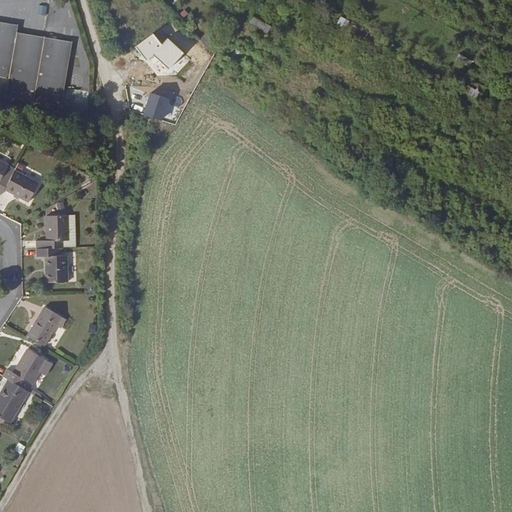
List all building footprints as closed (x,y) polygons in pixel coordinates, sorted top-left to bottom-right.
[(271,27),(252,16),(249,23),(268,33),(271,27)] [(0,78),(7,80),(4,98),(62,107),(72,43),(18,34),(19,27),(0,23),(0,78)] [(455,60),(464,65),(467,59),(459,54),(455,60)] [(475,97),(478,91),(471,86),(467,93),(475,97)] [(162,119),(170,97),(151,90),(143,113),(162,119)] [(442,139),(434,134),(428,146),(435,150),(442,139)] [(40,187),(14,173),(8,170),(8,169),(0,164),(0,197),(1,198),(4,192),(30,205),(40,187)] [(75,217),(67,218),(68,243),(63,244),(64,251),(76,251),(75,217)] [(36,259),(45,259),(46,286),(68,285),(67,257),(60,257),(59,251),(64,251),(63,244),(68,243),(67,218),(46,219),(47,243),(44,243),(45,252),(36,252),(36,259)] [(45,309),(26,339),(44,350),(57,328),(61,330),(66,322),(45,309)] [(28,395),(46,364),(27,352),(13,375),(7,372),(2,380),(8,384),(0,397),(0,406),(0,420),(10,427),(29,396),(28,395)] [(21,454),(26,446),(19,442),(14,450),(21,454)]
